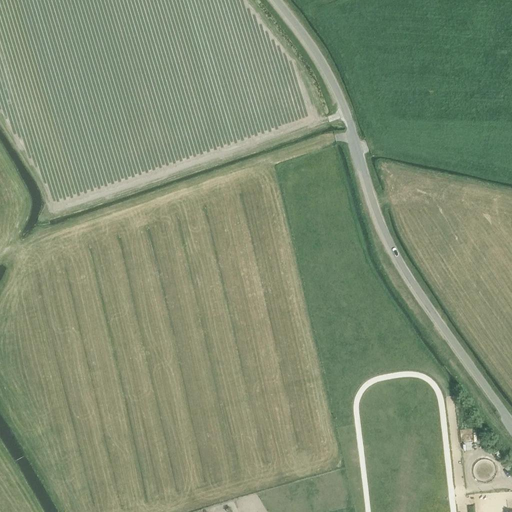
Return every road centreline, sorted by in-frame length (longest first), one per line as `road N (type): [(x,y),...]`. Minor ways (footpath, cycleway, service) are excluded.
road 1 (unclassified): [(511,422),(392,252),(331,79),(274,0)]
road 2 (track): [(0,257),(40,235),(352,135)]
road 3 (track): [(150,183),(344,113)]
